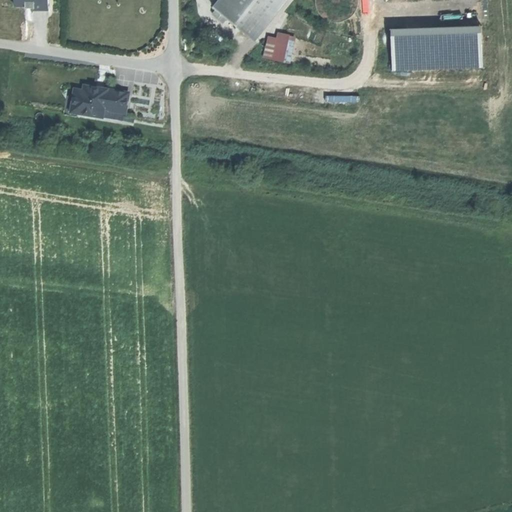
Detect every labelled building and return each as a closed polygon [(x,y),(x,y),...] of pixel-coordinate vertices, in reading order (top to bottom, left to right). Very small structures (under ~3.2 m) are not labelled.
[(15,0),(16,6),(27,6),(32,6),(32,8),(35,8),(35,10),(49,10),(48,0),(15,0)] [(228,17),(248,33),(274,0),(220,0),(215,7),(217,8),(228,17)] [(358,8),(359,0),(316,0),(316,1),(318,10),(323,16),(330,21),(339,22),(347,20),(354,15),(358,8)] [(224,22),(228,17),(217,8),(213,13),(224,22)] [(483,28),(392,31),(393,71),(484,68),(483,28)] [(286,42),(268,39),(266,57),(284,59),(286,42)] [(63,90),(60,110),(72,112),(73,104),(81,105),(80,113),(104,116),(104,110),(127,113),(129,95),(84,88),(84,93),(63,90)] [(72,112),(80,113),(81,105),(73,104),(72,112)]
